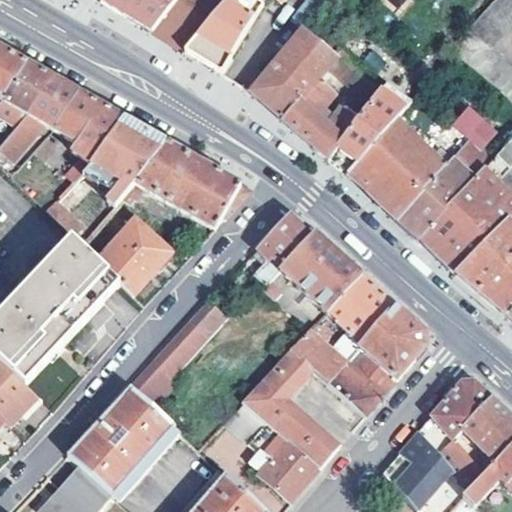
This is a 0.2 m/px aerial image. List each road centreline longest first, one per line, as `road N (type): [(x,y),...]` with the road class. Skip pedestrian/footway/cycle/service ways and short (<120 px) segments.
road 1 (residential): [(294,182),(0,500)]
road 2 (secondary): [(294,182),(0,1)]
road 3 (secondary): [(473,342),(294,182)]
road 4 (residential): [(473,342),(328,499)]
road 5 (unknown): [(195,117),(300,0)]
